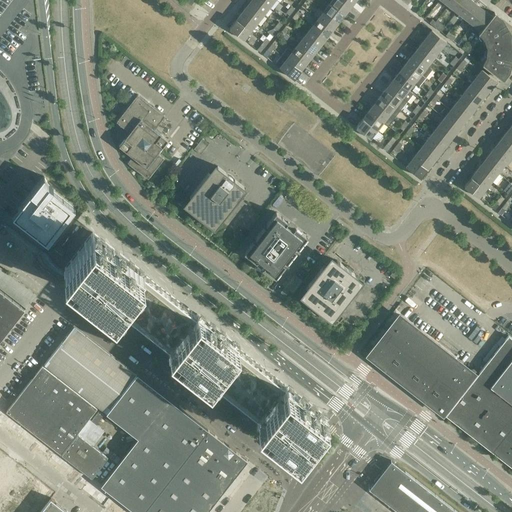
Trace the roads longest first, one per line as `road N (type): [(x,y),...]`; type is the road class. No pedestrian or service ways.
road 1 (secondary): [(40,0),(59,122),(91,205),(364,427)]
road 2 (secondary): [(383,402),(159,225),(112,175),(90,120),(75,0)]
road 3 (residential): [(425,203),(393,240),(376,237),(181,87),(181,60),(226,0)]
road 4 (residential): [(396,10),(413,23),(345,111),(311,85),(377,0)]
road 5 (unclassified): [(271,458),(60,294)]
road 6 (secondary): [(511,501),(396,412)]
road 7 (residential): [(425,203),(511,93)]
road 8 (unclassified): [(0,436),(99,511)]
road 9 (secondary): [(377,437),(474,511)]
